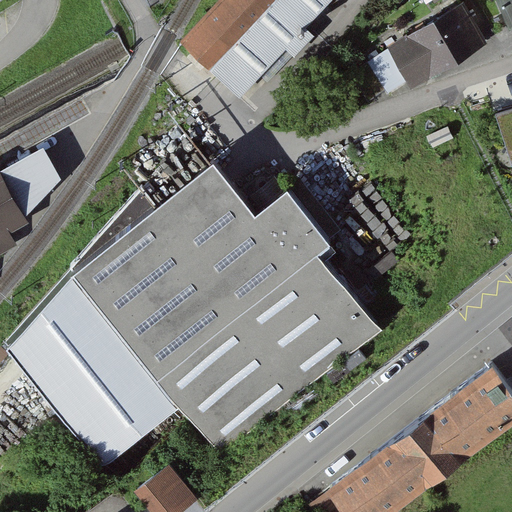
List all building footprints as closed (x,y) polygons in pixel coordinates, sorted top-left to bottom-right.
[(212,0),(176,39),(255,111),(317,43),(298,26),(322,0),(212,0)] [(494,43),(472,4),(359,68),(376,97),(414,75),(419,85),(494,43)] [(41,140),(0,162),(0,250),(13,243),(5,228),(26,216),(23,211),(57,173),(41,140)] [(144,184),(9,342),(103,461),(181,400),(223,452),(382,327),(318,246),(330,237),(287,183),(255,208),(216,158),(159,203),(144,184)] [(328,490),(344,511),(388,511),(511,417),(511,391),(491,365),(328,490)] [(170,470),(140,492),(154,511),(175,511),(192,500),(170,470)]
